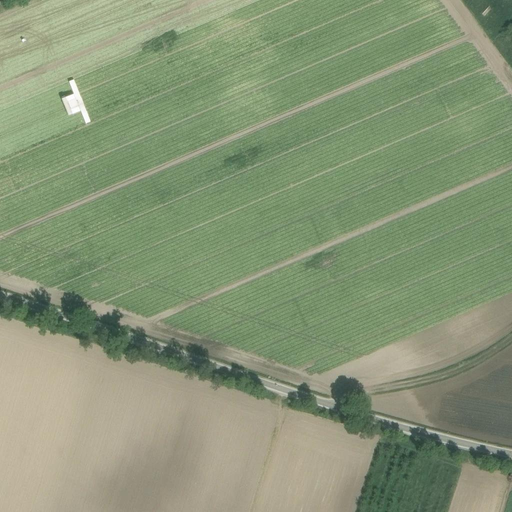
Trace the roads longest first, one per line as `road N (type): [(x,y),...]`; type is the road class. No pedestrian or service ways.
road 1 (unclassified): [(511,453),(374,419),(0,295)]
road 2 (track): [(331,404),(434,380),(511,340)]
